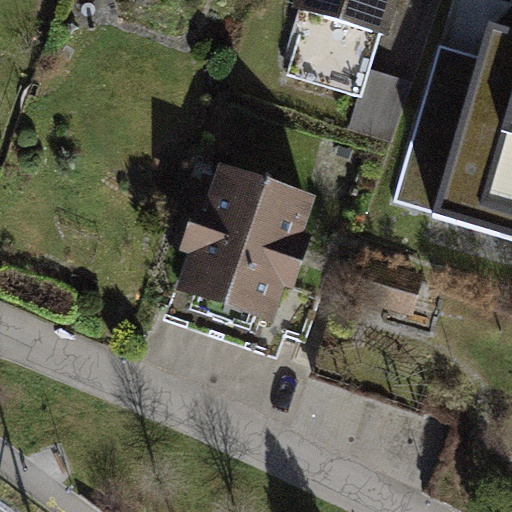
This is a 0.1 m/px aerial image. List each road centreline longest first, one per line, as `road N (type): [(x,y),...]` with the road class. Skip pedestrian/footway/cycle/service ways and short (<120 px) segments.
road 1 (residential): [(405,511),(269,443),(0,328)]
road 2 (unknown): [(475,0),(474,104),(490,129),(511,135)]
